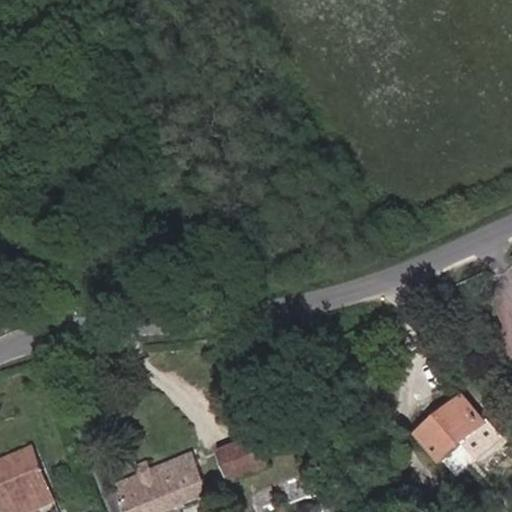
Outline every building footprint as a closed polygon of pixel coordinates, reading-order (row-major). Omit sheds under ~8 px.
[(422,430),(444,458),(487,423),(465,395),(422,430)] [(257,436),(218,454),(229,479),(269,462),(257,436)] [(0,511),(5,511),(45,496),(28,454),(0,465),(0,511)] [(190,458),(116,487),(126,511),(164,511),(205,496),(190,458)] [(389,494),(375,503),(382,511),(387,511),(398,502),(389,494)]
